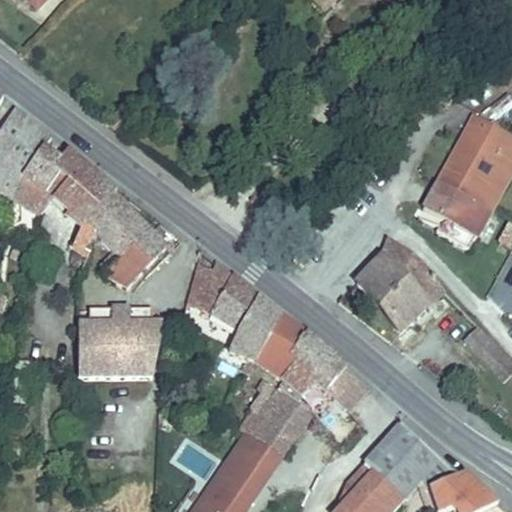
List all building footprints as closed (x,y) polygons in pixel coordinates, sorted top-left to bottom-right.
[(27,0),(38,9),(46,0),(27,0)] [(306,0),(322,15),(337,0),(306,0)] [(118,136),(140,115),(130,104),(106,127),(118,136)] [(20,184),(43,150),(51,140),(14,114),(0,136),(0,195),(14,202),(20,184)] [(474,142),(482,126),(473,122),(464,138),(474,142)] [(475,206),(501,160),(511,166),(511,143),(482,126),(474,142),(464,138),(438,186),(475,206)] [(54,200),(67,185),(53,173),(61,162),(43,150),(20,184),(14,202),(39,217),(40,217),(54,200)] [(86,227),(112,200),(116,195),(115,194),(101,182),(68,152),(61,162),(53,173),(67,185),(54,200),(70,216),(66,221),(82,231),(74,249),(83,254),(86,252),(92,243),(96,238),(86,227)] [(490,214),(511,174),(511,166),(501,160),(475,206),(490,214)] [(476,241),(490,214),(475,206),(438,186),(423,212),(443,223),(437,234),(469,252),(475,240),(476,241)] [(165,253),(112,200),(86,227),(96,238),(113,256),(118,261),(106,275),(102,279),(121,289),(122,288),(128,291),(165,253)] [(444,292),(434,279),(415,262),(412,259),(389,242),(382,260),(381,260),(357,286),(363,292),(372,300),(375,303),(377,305),(381,309),(383,312),(384,314),(389,320),(393,326),(396,331),(400,337),(409,328),(439,297),(444,292)] [(90,255),(95,246),(92,243),(86,252),(90,255)] [(17,261),(20,254),(13,251),(10,258),(17,261)] [(106,275),(118,261),(113,256),(100,270),(106,275)] [(279,319),(258,303),(261,300),(232,278),(232,279),(217,268),(215,273),(213,272),(198,267),(187,307),(201,312),(239,333),(228,355),(252,364),(255,365),(279,320),(279,319)] [(152,381),(162,334),(162,326),(152,327),(129,327),(129,312),(112,312),(113,327),(89,328),(78,328),(78,382),(152,381)] [(113,327),(112,312),(89,313),(89,328),(113,327)] [(152,327),(152,312),(129,312),(129,327),(152,327)] [(291,357),(306,337),(306,336),(279,320),(255,365),(283,382),(283,383),(299,365),(291,357)] [(511,376),(511,363),(500,352),(478,329),(464,343),(504,384),(511,376)] [(368,390),(345,371),(306,337),(291,357),(299,365),(307,374),(291,389),(302,400),(318,386),(326,394),(347,412),(368,390)] [(291,389),(307,374),(299,365),(283,383),(291,389)] [(30,407),(36,369),(15,366),(7,412),(13,413),(14,405),(30,407)] [(250,377),(253,369),(246,366),(242,374),(250,377)] [(265,440),(276,423),(284,411),(278,406),(284,399),(275,393),(271,390),(266,387),(262,387),(258,394),(261,396),(250,411),(253,413),(240,432),(254,442),(255,441),(263,446),(267,441),(265,440)] [(295,440),(310,417),(284,399),(278,406),(284,411),(276,423),(295,440)] [(29,416),(30,407),(14,405),(13,413),(29,416)] [(335,407),(322,428),(345,441),(358,420),(335,407)] [(213,423),(197,416),(193,425),(209,432),(213,423)] [(295,440),(276,423),(265,440),(267,441),(263,446),(255,441),(254,442),(281,459),(295,440)] [(395,511),(422,483),(428,493),(458,479),(400,428),(347,486),(356,494),(339,511),(395,511)] [(20,459),(22,448),(6,445),(5,457),(20,459)] [(19,467),(20,459),(5,457),(3,465),(19,467)] [(490,511),(497,509),(463,477),(458,479),(428,493),(435,511),(490,511)] [(336,511),(339,511),(356,494),(347,486),(336,511)]
